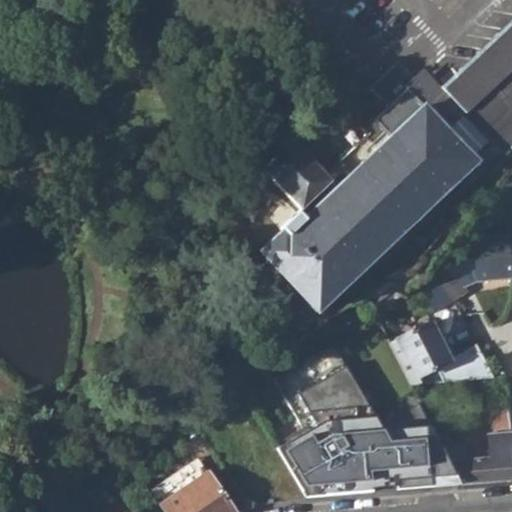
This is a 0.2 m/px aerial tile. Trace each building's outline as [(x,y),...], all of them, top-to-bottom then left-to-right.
[(511,19),(438,85),(442,90),(461,110),(504,157),(511,148),(511,19)] [(476,163),(443,127),(424,107),(409,92),(418,84),(397,61),(369,87),(386,105),(371,119),(390,138),(287,233),(282,229),(259,250),(315,311),(476,163)] [(418,84),(409,92),(424,107),(443,127),(446,125),(474,156),(486,144),(458,114),(461,110),(442,90),(438,85),(428,75),(418,84)] [(292,198),(302,209),(332,180),(307,155),(282,129),(268,143),(278,154),(263,168),(292,198)] [(435,310),(453,299),(469,289),(466,284),(475,279),(506,276),(506,278),(511,277),(511,269),(508,233),(485,235),(460,249),(459,246),(445,255),(442,260),(436,264),(436,270),(418,284),(435,310)] [(431,321),(399,338),(418,376),(436,367),(443,382),(495,376),(482,353),(481,352),(480,351),(478,351),(477,351),(476,351),(471,354),(469,348),(451,358),(431,321)] [(399,338),(389,343),(411,386),(423,385),(418,376),(399,338)] [(477,343),(469,348),(471,354),(476,351),(477,351),(478,351),(480,351),(481,352),(482,353),(477,343)] [(334,344),(274,379),(302,427),(273,443),(300,490),(322,489),(323,495),(345,493),(344,485),(359,483),(360,492),(370,491),(370,485),(396,483),(396,489),(459,484),(441,447),(418,401),(379,423),(334,344)] [(441,447),(459,484),(511,480),(511,435),(509,405),(490,407),(492,434),(486,434),(487,457),(459,460),(458,446),(441,447)] [(166,434),(171,442),(181,435),(175,427),(166,434)] [(161,503),(167,511),(235,511),(208,472),(161,503)] [(344,485),(345,493),(360,492),(359,483),(344,485)] [(370,485),(370,491),(396,489),(396,483),(370,485)] [(322,489),(300,490),(304,497),(323,495),(322,489)]
